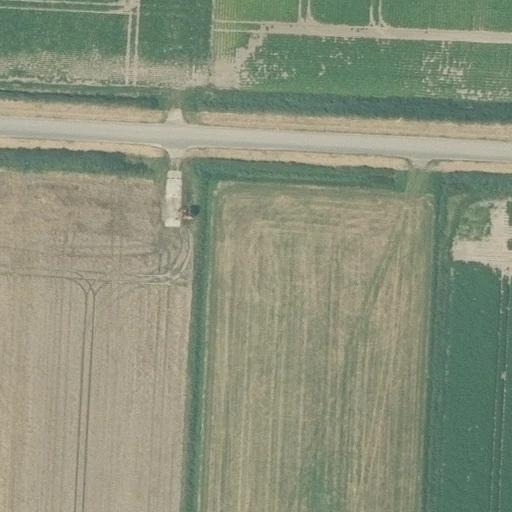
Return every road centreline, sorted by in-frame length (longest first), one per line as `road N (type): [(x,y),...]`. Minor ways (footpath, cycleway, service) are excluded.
road 1 (unclassified): [(511,153),(0,128)]
road 2 (track): [(169,228),(176,83)]
